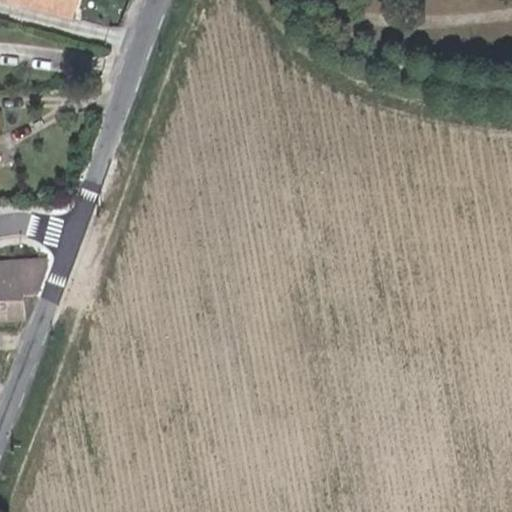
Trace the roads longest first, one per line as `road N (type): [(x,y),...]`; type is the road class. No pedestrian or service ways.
road 1 (unclassified): [(79,235),(165,0)]
road 2 (unclassified): [(0,430),(79,235)]
